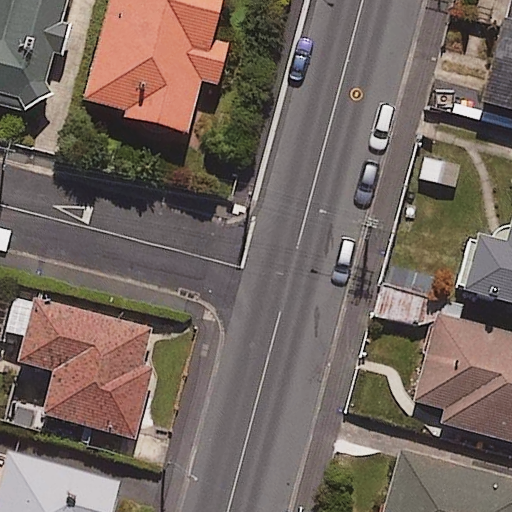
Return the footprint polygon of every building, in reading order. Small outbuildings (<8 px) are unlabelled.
[(0,0),(0,107),(26,113),(55,97),(47,82),(53,55),(64,58),(71,26),(61,20),(65,0),(0,0)] [(109,0),(83,101),(184,128),(198,78),(218,83),(227,47),(213,39),(223,0),(109,0)] [(511,0),(508,0),(480,102),(511,110),(511,0)] [(420,156),(415,179),(455,188),(461,165),(420,156)] [(511,248),(476,238),(461,291),(511,304),(511,248)] [(386,280),(375,318),(416,330),(428,292),(386,280)] [(150,331),(34,299),(17,362),(55,372),(43,417),(135,441),(155,369),(141,365),(150,331)] [(511,333),(436,314),(414,402),(447,410),(443,425),(511,442),(511,333)] [(0,460),(0,511),(113,511),(122,479),(2,451),(0,460)] [(511,511),(511,484),(400,453),(384,511),(511,511)]
